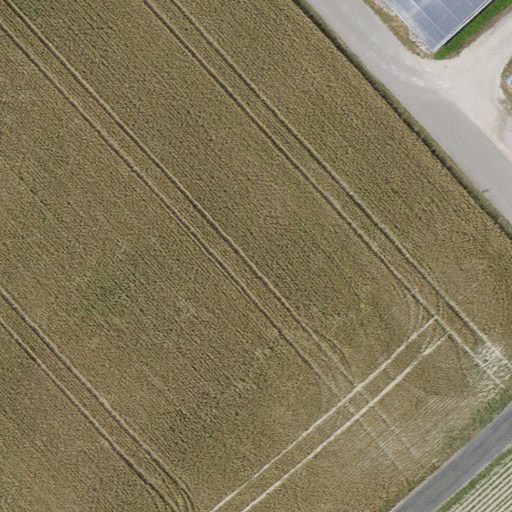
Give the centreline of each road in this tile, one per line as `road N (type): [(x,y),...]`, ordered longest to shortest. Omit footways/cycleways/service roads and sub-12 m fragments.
road 1 (track): [(511,200),(329,0)]
road 2 (track): [(406,511),(511,418)]
